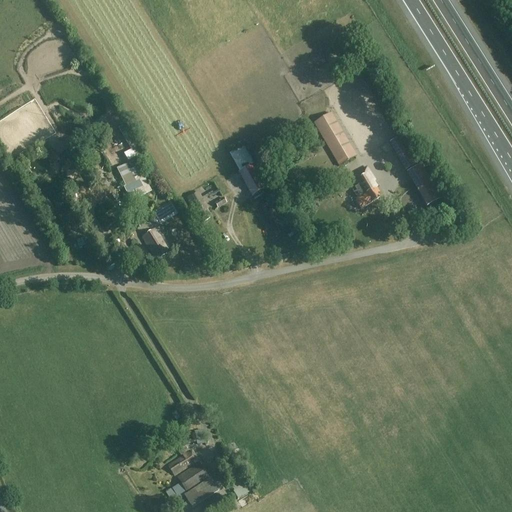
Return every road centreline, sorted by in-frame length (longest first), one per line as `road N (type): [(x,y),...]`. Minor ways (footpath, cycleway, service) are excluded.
road 1 (unclassified): [(0,286),(53,276),(215,286),(434,234)]
road 2 (motorway): [(411,0),(511,160)]
road 3 (motorway): [(511,115),(439,0)]
